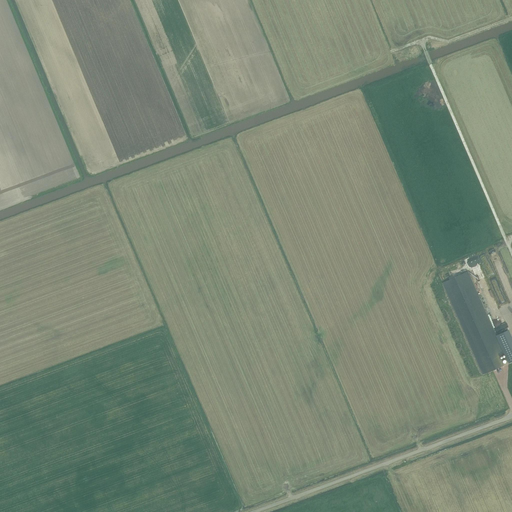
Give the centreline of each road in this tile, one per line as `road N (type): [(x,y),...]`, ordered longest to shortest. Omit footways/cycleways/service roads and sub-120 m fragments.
road 1 (track): [(511,18),(422,44),(511,250)]
road 2 (unclassified): [(255,511),(511,416)]
